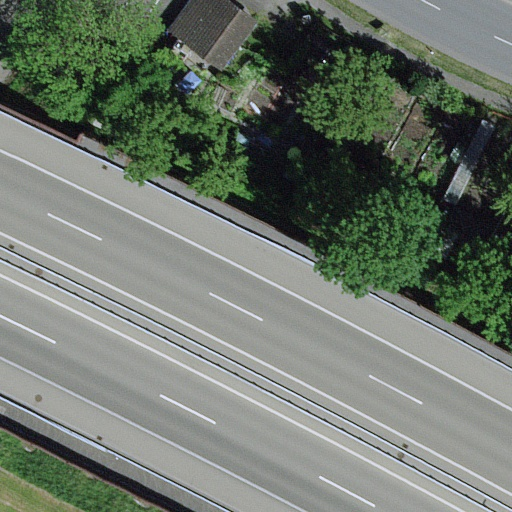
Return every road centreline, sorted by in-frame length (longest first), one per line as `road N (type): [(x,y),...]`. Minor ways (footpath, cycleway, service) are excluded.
road 1 (motorway): [(511,455),(213,292),(0,194)]
road 2 (motorway): [(0,319),(377,511)]
